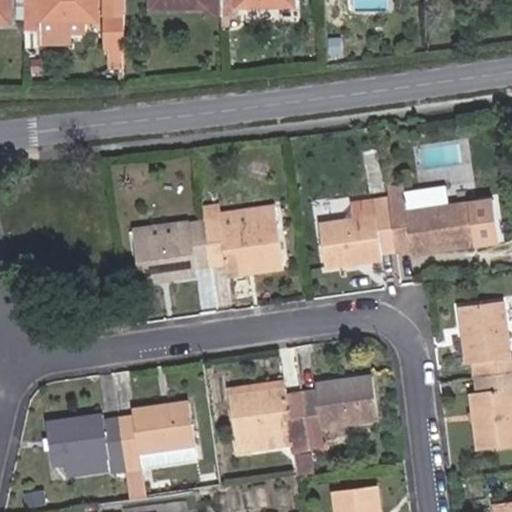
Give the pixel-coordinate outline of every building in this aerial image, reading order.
[(0,0),(0,22),(12,22),(11,0),(0,0)] [(99,22),(99,0),(27,0),(27,29),(40,29),(40,23),(87,22),(99,22)] [(127,48),(126,0),(105,0),(106,49),(127,48)] [(225,15),(224,0),(149,0),(149,9),(209,9),(210,15),(225,15)] [(297,8),(297,0),(224,0),(225,15),(241,15),(240,8),(297,8)] [(71,44),(71,33),(87,33),(87,22),(40,23),(40,29),(40,45),(71,44)] [(407,211),(449,203),(447,183),(405,188),(407,211)] [(474,199),(449,203),(407,211),(405,188),(389,190),(391,201),(399,246),(417,245),(418,251),(482,242),(474,199)] [(399,246),(391,201),(377,203),(379,214),(353,218),(323,222),(330,265),(388,258),(385,247),(399,246)] [(285,269),(276,205),(220,213),(219,205),(203,207),(206,221),(212,267),(227,264),(229,277),(285,269)] [(212,267),(206,221),(190,223),(190,221),(133,229),(141,284),(198,276),(197,269),(212,267)] [(511,373),(511,328),(508,330),(505,303),(505,301),(460,307),(467,364),(470,364),(474,363),(476,378),(511,373)] [(511,373),(476,378),(477,393),(471,394),(478,451),(511,446),(511,373)] [(381,420),(373,374),(316,382),(318,390),(303,393),(312,451),(327,449),(323,428),(381,420)] [(287,388),(286,381),(229,389),(230,396),(287,388)] [(312,451),(303,393),(288,395),(287,388),(230,396),(238,453),(296,445),(297,454),(312,451)] [(196,446),(190,402),(134,410),(134,416),(120,418),(128,471),(143,469),(142,468),(140,454),(196,446)] [(128,471),(120,418),(105,420),(104,414),(47,422),(54,466),(66,465),(111,458),(112,471),(113,473),(128,471)] [(198,459),(196,446),(140,454),(142,468),(198,459)] [(315,472),(312,451),(297,454),(300,474),(315,472)] [(112,471),(111,458),(66,465),(68,477),(112,471)] [(381,511),(379,486),(333,491),(335,511),(381,511)] [(511,511),(511,501),(495,504),(495,511),(511,511)]
